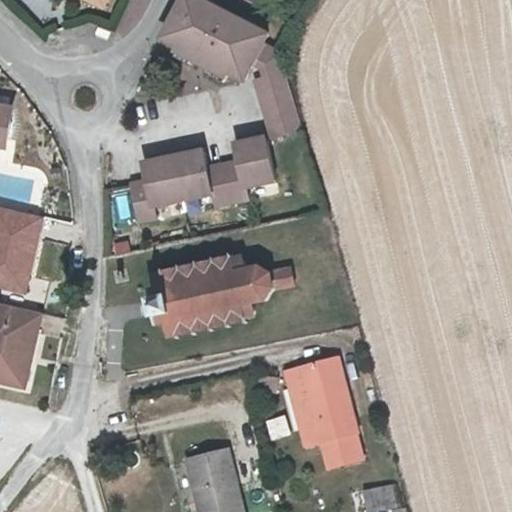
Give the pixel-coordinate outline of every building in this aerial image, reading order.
[(62,0),(60,6),(78,14),(83,0),(62,0)] [(83,0),(78,14),(105,25),(117,0),(83,0)] [(219,91),(222,87),(237,94),(245,77),(255,81),(258,91),(248,94),(266,152),(295,143),(272,67),(254,59),(259,49),(178,8),(176,14),(158,55),(171,62),(169,66),(219,91)] [(136,237),(153,232),(150,221),(204,207),(207,218),(245,208),(242,197),(269,190),(259,152),(232,159),(236,176),(199,185),(195,167),(138,180),(142,197),(127,201),(136,237)] [(285,287),(281,267),(259,272),(250,269),(242,270),(239,262),(237,259),(234,258),(231,257),(228,257),(226,253),(222,254),(222,258),(213,260),(212,256),(206,257),(207,261),(196,263),(195,259),(189,260),(189,264),(177,267),(176,263),(170,264),(171,268),(160,270),(159,266),(154,267),(155,271),(152,272),(155,285),(145,287),(147,296),(144,296),(146,305),(148,314),(151,314),(153,328),(155,328),(162,326),(165,339),(168,338),(169,341),(174,341),(173,338),(186,335),(187,338),(192,337),(191,334),(204,331),(205,335),(209,334),(209,331),(222,328),(223,331),(228,330),(227,327),(238,324),(239,327),(243,326),(242,320),(247,315),(248,311),(248,308),(248,305),(255,303),(258,300),(261,298),(263,294),(285,287)] [(74,268),(65,267),(64,288),(73,288),(74,268)] [(0,396),(20,401),(37,326),(0,318),(0,396)] [(310,459),(314,459),(319,483),(353,475),(347,448),(349,448),(330,373),(291,383),(310,459)] [(269,439),(289,433),(283,413),(263,419),(269,439)] [(232,511),(220,465),(177,477),(186,511),(232,511)] [(358,488),(361,511),(365,511),(395,508),(392,483),(358,488)]
